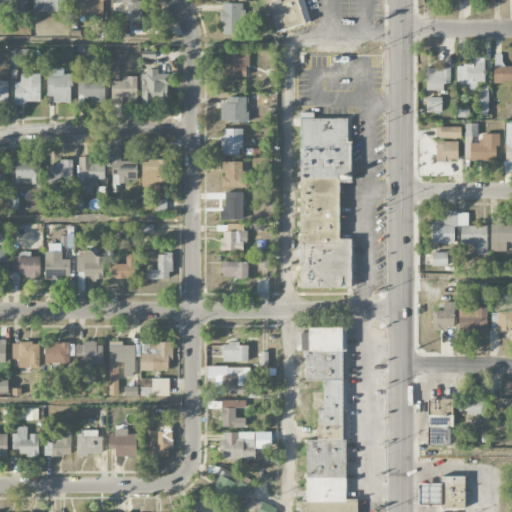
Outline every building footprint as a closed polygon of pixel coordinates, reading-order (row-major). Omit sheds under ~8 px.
[(65,11),(64,0),(32,0),(33,11),(65,11)] [(103,0),(70,0),(71,14),(104,13),(103,0)] [(139,0),(112,0),(112,2),(128,2),(128,16),(140,16),(139,0)] [(261,0),(261,28),(302,27),(301,0),(299,1),(299,0),(261,0)] [(244,34),(243,2),(220,3),(221,35),(244,34)] [(12,65),(28,64),(27,50),(11,50),(12,65)] [(248,51),(222,50),(221,76),(247,77),(248,51)] [(484,82),(484,58),(473,58),(473,65),(456,65),(456,85),(468,84),(468,90),(477,90),(477,83),(484,82)] [(493,83),(511,81),(511,64),(493,66),(493,83)] [(426,68),(426,91),(443,90),(443,83),(450,83),(450,67),(426,68)] [(63,68),(47,68),(47,100),(72,101),(72,74),(63,74),(63,68)] [(142,101),(167,102),(168,74),(158,74),(158,69),(142,69),(142,101)] [(40,74),(21,74),(21,82),(14,82),(14,103),(40,103),(40,74)] [(137,102),(137,76),(122,76),(122,80),(112,80),(111,101),(137,102)] [(77,79),(78,102),(106,101),(105,78),(77,79)] [(8,81),(0,80),(0,106),(7,107),(8,81)] [(487,115),(488,91),(478,91),(477,115),(487,115)] [(441,97),(426,97),(426,112),(441,111),(441,97)] [(221,98),(220,121),(247,122),(247,99),(221,98)] [(300,118),(301,288),(352,287),(351,239),(340,239),(338,180),(352,181),(352,118),(300,118)] [(478,123),(464,123),(465,144),(471,144),(471,137),(478,137),(478,123)] [(460,127),(436,126),(436,137),(460,138),(460,127)] [(222,155),(242,154),(242,128),(221,129),(222,155)] [(498,134),(480,133),(479,144),(470,143),(469,160),(498,160),(498,134)] [(457,142),(436,141),(436,161),(456,162),(457,142)] [(137,161),(121,161),(121,147),(112,147),(111,183),(128,183),(128,179),(137,180),(137,161)] [(93,157),(78,157),(78,166),(74,166),(74,174),(79,174),(79,186),(98,186),(98,180),(105,180),(104,163),(93,163),(93,157)] [(167,183),(168,160),(142,159),(141,188),(158,188),(158,183),(167,183)] [(40,183),(39,161),(14,162),(15,178),(32,177),(32,183),(40,183)] [(220,161),(220,172),(222,172),(222,187),(246,187),(246,173),(241,173),(241,162),(220,161)] [(72,162),(47,162),(48,179),(73,179),(72,162)] [(242,192),(222,192),(223,220),(243,219),(242,192)] [(18,196),(11,196),(11,210),(19,209),(18,196)] [(166,199),(142,200),(142,211),(167,210),(166,199)] [(487,225),(468,225),(468,211),(438,211),(438,220),(432,220),(431,243),(454,243),(454,226),(460,226),(460,243),(476,243),(476,254),(487,254),(487,225)] [(490,251),(506,251),(507,241),(511,241),(511,223),(491,223),(490,251)] [(242,224),(217,224),(217,231),(221,231),(221,251),(243,250),(243,241),(242,241),(242,224)] [(0,244),(8,245),(8,232),(0,232),(0,244)] [(70,276),(70,259),(61,259),(62,244),(46,243),(45,279),(58,280),(58,275),(70,276)] [(8,249),(0,248),(0,262),(9,262),(8,249)] [(103,278),(103,253),(79,252),(78,278),(103,278)] [(432,266),(447,266),(447,252),(432,252),(432,266)] [(31,253),(12,253),(12,275),(40,276),(40,256),(31,256),(31,253)] [(146,279),(172,279),(172,253),(158,253),(158,269),(146,269),(146,279)] [(136,254),(126,254),(126,263),(109,263),(109,278),(136,278),(136,254)] [(261,267),(270,267),(269,255),(260,256),(261,267)] [(247,278),(247,262),(221,261),(221,277),(247,278)] [(487,331),(487,306),(477,307),(477,296),(468,296),(468,305),(458,305),(459,331),(487,331)] [(454,329),(453,302),(443,302),(443,310),(432,310),(432,329),(454,329)] [(497,324),(497,331),(511,329),(511,311),(492,312),(492,324),(497,324)] [(345,327),(307,327),(307,331),(297,331),(297,351),(306,351),(306,381),(324,381),(323,410),(318,410),(318,439),(306,439),(306,501),(298,501),(298,511),(356,511),(356,500),(344,500),(345,327)] [(108,395),(118,395),(119,362),(123,363),(123,377),(134,377),(134,345),(121,345),(121,342),(109,341),(108,395)] [(11,359),(18,359),(18,367),(39,368),(39,343),(12,342),(11,359)] [(69,343),(45,342),(44,363),(68,364),(69,343)] [(102,364),(103,343),(76,342),(76,363),(102,364)] [(173,343),(141,342),(140,370),(168,371),(168,360),(172,360),(173,343)] [(247,343),(222,343),(223,362),(248,361),(247,343)] [(250,367),(208,366),(207,377),(219,377),(219,395),(260,396),(260,385),(249,385),(250,367)] [(152,396),(169,395),(169,378),(152,379),(152,396)] [(8,380),(0,380),(0,392),(8,392),(8,380)] [(485,397),(466,397),(466,414),(485,414),(485,397)] [(428,446),(452,445),(451,398),(427,399),(428,446)] [(511,398),(490,398),(490,417),(511,418),(511,414),(511,413),(511,398)] [(153,415),(153,408),(142,407),(141,423),(162,425),(163,416),(153,415)] [(235,417),(235,408),(221,408),(221,427),(245,428),(245,418),(235,417)] [(39,453),(38,434),(28,434),(28,426),(13,427),(14,454),(39,453)] [(115,456),(137,456),(136,434),(128,434),(128,430),(108,431),(109,449),(115,449),(115,456)] [(76,431),(76,455),(100,455),(101,431),(76,431)] [(71,432),(45,432),(44,455),(71,456),(71,432)] [(157,432),(158,447),(146,447),(146,456),(171,456),(170,432),(157,432)] [(254,432),(221,432),(222,459),(255,459),(254,432)] [(209,489),(228,498),(231,493),(241,498),(249,483),(220,468),(209,489)] [(464,476),(441,477),(441,509),(465,510),(464,476)] [(212,511),(205,498),(186,509),(188,511),(212,511)] [(274,511),(276,507),(263,502),(258,511),(274,511)]
